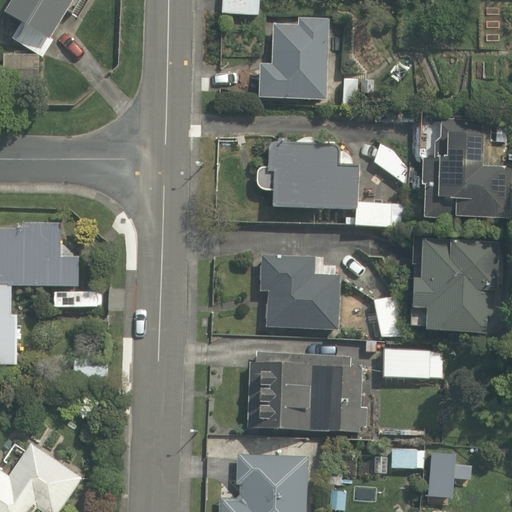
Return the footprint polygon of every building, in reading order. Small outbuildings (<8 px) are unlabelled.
[(14,0),(4,16),(46,44),(70,8),(79,14),(88,0),(14,0)] [(261,0),(221,0),(221,13),(260,15),(261,0)] [(321,101),(327,16),(299,14),(299,26),(277,25),(274,66),(258,65),(256,97),(321,101)] [(459,131),(459,119),(425,118),(423,219),(511,221),(511,210),(511,165),(499,165),(500,132),(459,131)] [(295,142),(287,142),(287,137),(276,137),(276,141),(271,142),(267,145),(267,166),(263,166),(257,168),(255,174),(255,184),(260,191),(270,192),(270,208),(354,210),(356,210),(356,202),(358,164),(352,164),(349,160),(348,154),(343,152),(340,150),(338,145),(334,144),(319,144),(311,138),(304,137),(295,142)] [(384,142),(370,162),(401,183),(414,163),(384,142)] [(392,215),(392,204),(356,202),(356,210),(354,210),(353,226),(403,228),(404,216),(392,215)] [(61,223),(0,222),(0,363),(15,363),(15,315),(9,315),(9,286),(78,287),(79,256),(61,256),(61,223)] [(503,243),(421,235),(412,329),(487,336),(489,311),(496,312),(503,243)] [(340,253),(271,251),(269,326),(338,328),(340,253)] [(397,294),(373,299),(380,337),(406,338),(397,294)] [(383,340),(381,378),(443,381),(444,360),(428,359),(429,343),(383,340)] [(361,347),(251,342),(247,429),(357,434),(361,347)] [(101,355),(70,359),(72,381),(104,378),(101,355)] [(5,475),(0,471),(0,511),(31,511),(34,509),(37,511),(56,511),(82,474),(30,438),(5,475)] [(424,449),(390,447),(390,468),(423,469),(424,449)] [(458,479),(460,461),(446,460),(447,451),(425,449),(423,476),(458,479)] [(303,511),(305,460),(242,458),(241,502),(220,501),(219,511),(303,511)]
